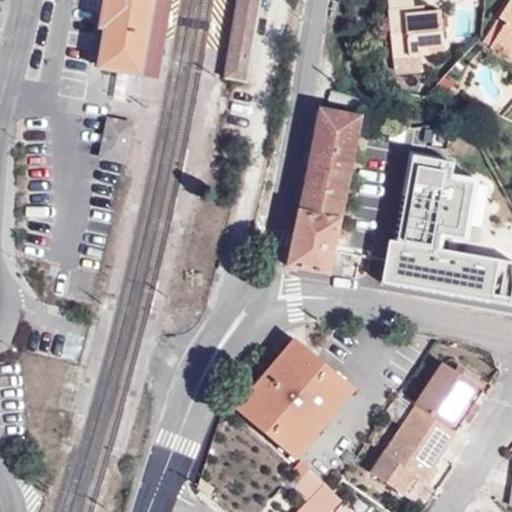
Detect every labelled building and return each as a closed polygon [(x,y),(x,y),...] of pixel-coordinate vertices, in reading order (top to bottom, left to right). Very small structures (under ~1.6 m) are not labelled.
[(106,0),(106,3),(101,30),(106,30),(99,69),(141,76),(152,14),(154,0),(106,0)] [(154,0),(152,14),(141,76),(159,79),(171,0),(154,0)] [(239,1),(230,50),(250,54),(258,4),(239,1)] [(511,1),(510,1),(499,17),(507,21),(490,47),(510,60),(511,55),(511,1)] [(405,15),(421,13),(420,6),(404,8),(405,15)] [(441,10),(421,13),(405,15),(404,8),(388,10),(394,57),(429,54),(428,47),(446,45),(441,10)] [(507,21),(499,17),(483,43),(490,47),(507,21)] [(447,52),(446,45),(428,47),(429,54),(447,52)] [(250,54),(230,50),(226,78),(230,78),(245,81),(250,54)] [(125,98),(129,77),(119,75),(115,96),(125,98)] [(323,111),(301,212),(340,221),(354,156),(362,118),(323,111)] [(125,143),(109,141),(107,156),(123,158),(125,143)] [(387,239),(382,279),(511,301),(511,260),(443,249),(446,234),(471,239),(478,179),(454,175),(456,160),(414,157),(401,240),(387,239)] [(301,212),(289,267),(329,274),(340,221),(301,212)] [(297,460),(356,390),(297,341),(238,410),(297,460)] [(444,364),(416,407),(456,434),(485,391),(444,364)] [(456,434),(416,407),(371,473),(405,496),(417,478),(425,482),(456,434)] [(302,460),(293,469),(303,477),(309,471),(311,469),(302,460)] [(303,498),(313,487),(303,478),(293,489),(303,498)]
